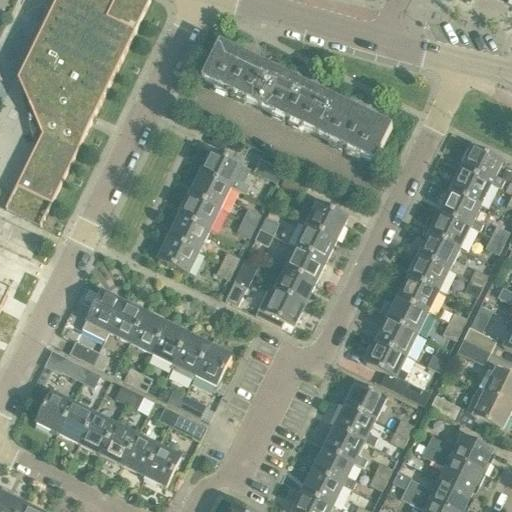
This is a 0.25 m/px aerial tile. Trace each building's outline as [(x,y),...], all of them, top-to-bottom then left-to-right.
[(35,152),(6,212),(7,212),(14,216),(40,229),(41,229),(46,218),(49,212),(58,194),(91,128),(96,117),(99,111),(113,83),(117,74),(144,20),(149,8),(139,3),(137,2),(132,0),(58,0),(18,83),(39,129),(31,132),(35,152)] [(374,167),(392,131),(219,47),(202,83),(374,167)] [(501,192),(505,184),(495,179),(502,165),(472,151),(461,173),(491,188),(501,192)] [(212,154),(201,176),(231,191),(246,198),(250,189),(244,186),(250,173),(242,169),(212,154)] [(277,186),(283,173),(261,162),(254,175),(277,186)] [(481,209),(491,188),(461,173),(450,195),(481,209)] [(201,176),(190,198),(220,213),(231,191),(201,176)] [(304,199),(310,187),(288,176),(282,189),(304,199)] [(478,236),(483,227),(474,222),(481,209),(450,195),(440,216),(470,231),(478,236)] [(190,198),(180,219),(210,234),(220,213),(190,198)] [(337,243),(348,221),(317,206),(307,228),(337,243)] [(256,230),(261,219),(248,212),(243,224),(256,230)] [(459,252),(470,231),(440,216),(429,237),(459,252)] [(180,219),(169,241),(199,256),(210,234),(180,219)] [(274,239),(280,227),(266,221),(260,232),(274,239)] [(250,241),(256,230),(243,224),(237,235),(250,241)] [(326,265),(337,243),(307,228),(296,250),(326,265)] [(504,247),(509,236),(496,230),(491,241),(504,247)] [(268,250),(274,239),(260,232),(255,244),(268,250)] [(449,274),(459,252),(429,237),(419,259),(449,274)] [(169,241),(158,263),(188,278),(199,256),(169,241)] [(498,258),(504,247),(491,241),(485,252),(498,258)] [(316,286),(326,265),(296,250),(285,271),(316,286)] [(234,273),(240,262),(227,256),(222,267),(234,273)] [(438,295),(449,274),(419,259),(408,281),(438,295)] [(252,282),(257,271),(244,265),(239,276),(252,282)] [(229,284),(234,273),(222,267),(217,278),(229,284)] [(305,308),(316,286),(285,271),(275,293),(305,308)] [(482,291),(488,279),(476,273),(470,285),(482,291)] [(252,282),(239,276),(225,304),(238,311),(252,282)] [(427,317),(438,295),(408,281),(397,302),(427,317)] [(478,299),(482,291),(470,285),(466,293),(478,299)] [(0,312),(8,295),(9,294),(0,289),(0,312)] [(94,309),(82,333),(105,344),(109,336),(108,336),(124,305),(101,294),(100,297),(89,291),(83,303),(94,309)] [(275,293),(269,291),(255,319),(281,332),(285,326),(294,330),(305,308),(275,293)] [(510,308),(511,302),(511,295),(502,291),(497,302),(510,308)] [(417,338),(427,317),(397,302),(387,324),(417,338)] [(124,305),(108,336),(109,336),(130,347),(145,316),(124,305)] [(145,316),(130,347),(151,357),(166,327),(145,316)] [(461,334),(466,323),(454,317),(449,328),(461,334)] [(511,355),(511,325),(509,323),(503,335),(510,338),(503,351),(511,355)] [(406,360),(417,338),(387,324),(376,345),(406,360)] [(166,327),(151,357),(173,368),(188,337),(166,327)] [(456,344),(461,334),(449,328),(444,337),(456,344)] [(491,356),(497,344),(469,331),(463,343),(491,356)] [(173,368),(171,372),(193,383),(195,379),(210,348),(188,337),(173,368)] [(484,370),(491,356),(463,343),(457,356),(484,370)] [(92,368),(99,355),(76,344),(70,357),(92,368)] [(424,409),(430,397),(404,384),(407,377),(400,373),(406,360),(376,345),(366,367),(386,377),(381,389),(424,409)] [(210,348),(195,379),(216,390),(231,359),(210,348)] [(104,374),(110,361),(99,355),(92,368),(104,374)] [(440,376),(446,365),(433,359),(427,370),(440,376)] [(83,387),(90,373),(67,362),(60,376),(83,387)] [(135,390),(142,377),(131,371),(124,384),(135,390)] [(94,393),(95,391),(101,379),(90,373),(83,387),(94,393)] [(511,409),(511,380),(496,373),(485,396),(484,396),(511,409)] [(147,395),(153,382),(142,377),(135,390),(147,395)] [(375,425),(386,402),(356,387),(345,410),(375,425)] [(127,408),(133,395),(122,389),(115,402),(127,408)] [(502,433),(511,412),(511,409),(484,396),(485,396),(477,392),(466,414),(436,399),(430,413),(461,428),(470,433),(476,421),(502,433)] [(179,411),(185,399),(174,393),(168,406),(179,411)] [(138,413),(144,400),(133,395),(127,408),(138,413)] [(58,437),(73,407),(51,396),(36,426),(58,437)] [(201,422),(207,409),(185,399),(179,411),(201,422)] [(80,448),(95,418),(73,407),(58,437),(80,448)] [(170,428),(176,416),(165,410),(159,423),(170,428)] [(373,451),(378,441),(369,436),(375,425),(345,410),(334,432),(364,447),(364,446),(373,451)] [(192,439),(198,427),(176,416),(170,428),(192,439)] [(101,459),(117,428),(95,418),(80,448),(101,459)] [(409,441),(414,430),(402,424),(396,435),(409,441)] [(123,470),(138,439),(117,428),(101,459),(123,470)] [(492,455),(479,449),(484,440),(470,433),(461,428),(456,438),(462,441),(456,452),(432,440),(427,450),(482,477),(492,455)] [(363,472),(367,463),(358,458),(364,447),(334,432),(323,453),(353,468),(354,467),(363,472)] [(403,452),(409,441),(396,435),(391,446),(403,452)] [(145,480),(160,450),(138,439),(123,470),(145,480)] [(166,491),(182,461),(160,450),(145,480),(166,491)] [(471,498),(482,477),(427,450),(422,460),(446,472),(440,483),(471,498)] [(351,493),(355,485),(347,481),(353,468),(323,453),(313,474),(343,489),(351,493)] [(387,484),(393,473),(380,467),(374,478),(387,484)] [(332,511),(343,489),(313,474),(302,496),(332,511)] [(393,487),(406,493),(443,511),(464,511),(471,498),(440,483),(434,495),(410,483),(411,483),(398,476),(393,487)] [(382,495),(387,484),(374,478),(369,488),(382,495)] [(443,511),(406,493),(401,503),(419,511),(443,511)] [(0,511),(21,511),(24,507),(2,496),(0,499),(0,511)] [(331,511),(332,511),(302,496),(294,511),(331,511)]
